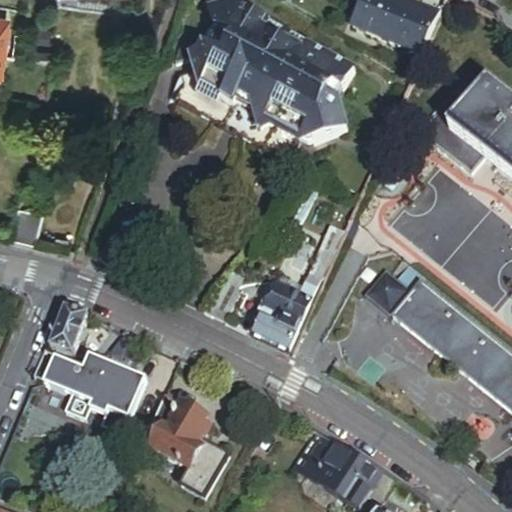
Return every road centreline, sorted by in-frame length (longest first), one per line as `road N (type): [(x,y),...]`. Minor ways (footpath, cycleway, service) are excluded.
road 1 (tertiary): [(56,276),(297,384),(418,461),(480,511)]
road 2 (unknown): [(297,384),(371,233),(411,190)]
road 3 (residential): [(56,276),(0,423)]
